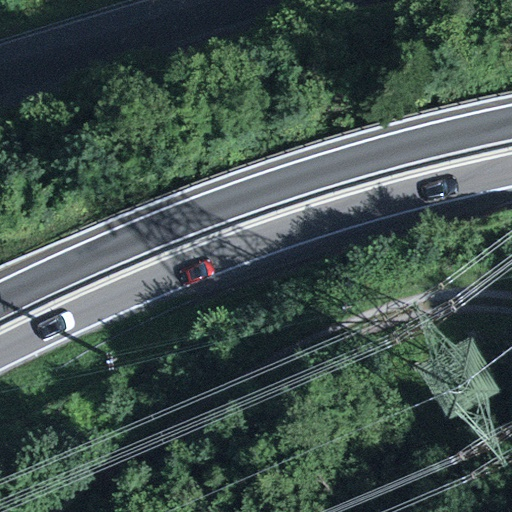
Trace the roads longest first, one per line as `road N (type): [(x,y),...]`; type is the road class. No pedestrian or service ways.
road 1 (primary): [(0,351),(264,236),(511,168)]
road 2 (primary): [(511,124),(242,198),(0,301)]
road 3 (track): [(73,511),(343,336),(417,309),(511,307)]
road 4 (tertiary): [(0,74),(247,0)]
